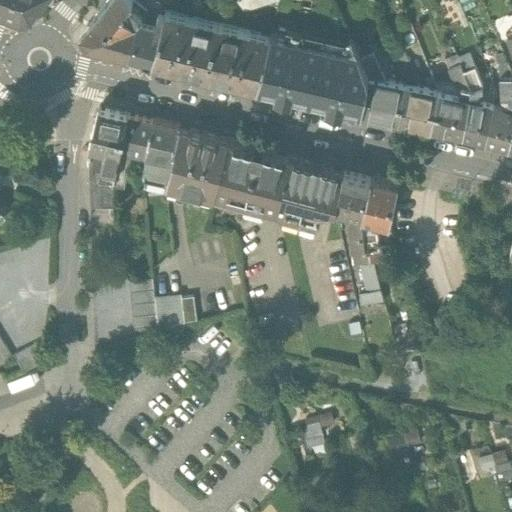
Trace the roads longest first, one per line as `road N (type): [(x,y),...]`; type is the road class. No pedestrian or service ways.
road 1 (unclassified): [(107,76),(511,166)]
road 2 (residential): [(71,121),(60,374)]
